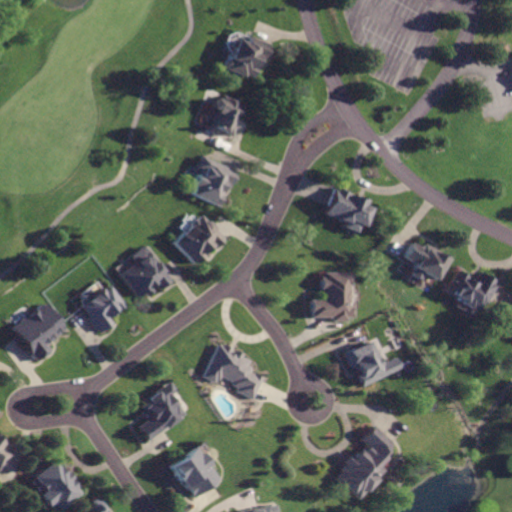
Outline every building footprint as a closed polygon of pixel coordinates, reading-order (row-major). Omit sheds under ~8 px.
[(232,31),(263,43),(248,79),(218,67),(232,31)] [(214,89),(238,102),(221,132),(205,123),(213,109),(205,105),(214,89)] [(199,154),(233,171),(217,207),(182,190),(199,154)] [(320,213),(341,221),(339,227),(356,233),(368,202),(329,188),(320,213)] [(197,214),(168,242),(190,265),(219,237),(197,214)] [(432,279),(443,256),(420,244),(419,247),(408,241),(400,257),(411,264),(406,273),(416,278),(419,273),(432,279)] [(141,245),(113,266),(136,298),(164,276),(141,245)] [(476,309),(491,280),(475,272),(471,279),(452,270),(441,291),(476,309)] [(348,272),(319,271),(318,299),(306,299),(305,316),(327,316),(326,319),(350,319),(351,306),(347,306),(348,272)] [(107,287),(77,307),(94,333),(111,322),(106,314),(119,305),(107,287)] [(37,302),(4,328),(30,361),(44,351),(39,344),(58,329),(37,302)] [(511,333),(511,302),(499,327),(511,333)] [(340,354),(346,369),(352,366),(359,384),(399,368),(394,357),(380,363),(371,341),(340,354)] [(251,396),(259,377),(244,370),(249,358),(213,343),(199,378),(214,384),(215,381),(251,396)] [(133,400),(144,418),(132,425),(140,439),(179,417),(167,394),(172,392),(166,381),(133,400)] [(379,469),(371,462),(388,441),(369,424),(355,441),(357,443),(339,464),(340,465),(329,478),(353,499),(379,469)] [(0,439),(0,467),(14,454),(0,439)] [(166,464),(186,497),(216,479),(196,446),(166,464)] [(47,460),(25,479),(52,511),(75,492),(47,460)] [(102,511),(96,500),(87,499),(83,500),(83,511),(102,511)]
